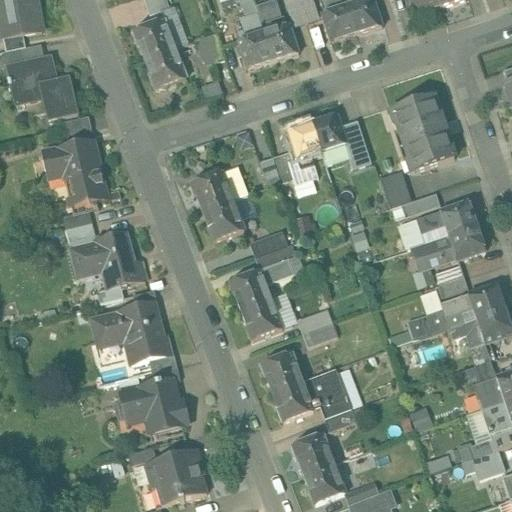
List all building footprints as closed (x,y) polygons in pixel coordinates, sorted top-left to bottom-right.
[(0,0),(0,18),(5,43),(24,40),(43,37),(36,0),(0,0)] [(166,0),(143,0),(150,18),(170,12),(166,0)] [(252,0),(205,0),(211,15),(242,4),(253,1),(252,0)] [(299,3),(298,0),(284,0),(294,30),(307,25),(300,3),(299,3)] [(312,0),(307,0),(300,3),(307,25),(320,21),(312,0)] [(345,0),(323,0),(328,15),(323,17),(333,45),(357,37),(348,9),(345,0)] [(366,3),(365,0),(345,0),(348,9),(357,37),(358,38),(383,30),(373,1),(366,3)] [(437,0),(410,0),(417,19),(441,10),(437,0)] [(437,0),(441,10),(466,2),(464,0),(437,0)] [(256,10),(253,1),(242,4),(247,20),(241,22),(245,34),(241,35),(244,42),(239,44),(249,73),(274,65),(256,10)] [(276,3),(256,10),(274,65),(299,57),(289,27),(284,29),(276,3)] [(164,22),(134,34),(146,64),(175,52),(164,22)] [(225,57),(219,38),(207,42),(214,62),(225,57)] [(24,40),(5,43),(7,56),(26,52),(24,40)] [(175,52),(146,64),(156,92),(186,81),(175,52)] [(59,84),(55,68),(47,70),(45,61),(7,70),(15,104),(42,98),(49,126),(79,119),(71,81),(59,84)] [(434,99),(394,112),(405,144),(444,130),(434,99)] [(338,119),(313,127),(322,154),(347,146),(338,119)] [(63,127),(66,138),(92,132),(89,121),(63,127)] [(313,127),(288,135),(294,154),(297,162),(300,172),(315,167),(312,158),(322,154),(313,127)] [(444,130),(405,144),(415,175),(455,162),(444,130)] [(68,150),(94,144),(92,132),(66,138),(68,150)] [(373,161),(366,139),(355,142),(362,164),(373,161)] [(68,174),(99,166),(94,144),(68,150),(42,156),(47,179),(68,174)] [(315,167),(300,172),(297,162),(294,154),(287,157),(295,182),(297,188),(319,181),(315,167)] [(295,182),(287,157),(273,161),(281,186),(295,182)] [(281,186),(273,161),(260,165),(268,191),(281,186)] [(99,166),(68,174),(76,205),(71,206),(71,207),(107,199),(99,166)] [(238,171),(223,177),(233,204),(248,198),(238,171)] [(222,175),(192,186),(203,215),(233,204),(223,177),(222,175)] [(401,175),(381,182),(391,212),(402,209),(411,205),(401,175)] [(411,205),(402,209),(406,221),(441,209),(436,197),(411,205)] [(233,204),(203,215),(215,245),(244,234),(233,204)] [(470,205),(441,215),(417,223),(425,247),(478,230),(478,229),(470,205)] [(90,214),(64,221),(67,234),(93,227),(90,214)] [(93,227),(67,234),(70,246),(96,240),(93,227)] [(425,247),(421,249),(428,269),(456,260),(458,264),(486,254),(478,229),(478,230),(425,247)] [(283,235),(250,247),(256,262),(289,249),(283,235)] [(127,237),(96,244),(97,248),(72,254),(79,281),(81,281),(79,275),(102,269),(108,293),(121,290),(146,283),(141,265),(134,267),(127,237)] [(289,249),(256,262),(260,274),(290,263),(290,264),(297,261),(293,248),(289,249)] [(260,274),(230,285),(242,315),(271,303),(266,289),(295,278),(290,264),(290,263),(260,274)] [(461,269),(438,276),(442,288),(465,280),(461,269)] [(465,280),(442,288),(446,300),(469,293),(465,280)] [(498,288),(442,307),(444,313),(408,325),(411,335),(414,344),(478,323),(506,313),(498,288)] [(442,288),(436,290),(439,303),(446,300),(442,288)] [(108,293),(98,296),(101,307),(124,301),(121,290),(108,293)] [(154,294),(133,299),(136,311),(154,306),(155,307),(158,307),(154,294)] [(271,303),(242,315),(253,345),(283,333),(271,303)] [(136,311),(119,315),(119,317),(93,324),(98,345),(124,338),(132,368),(149,364),(171,359),(166,340),(163,341),(155,307),(154,306),(136,311)] [(328,313),(298,324),(303,338),(333,327),(328,313)] [(511,330),(506,313),(478,323),(481,334),(468,339),(472,352),(486,347),(511,338),(511,330)] [(478,323),(414,344),(417,355),(468,339),(481,334),(478,323)] [(333,327),(303,338),(308,352),(338,341),(333,327)] [(411,335),(389,342),(393,351),(414,344),(411,335)] [(469,353),(475,370),(492,364),(486,347),(472,352),(469,353)] [(292,356),(262,367),(273,397),(303,385),(292,356)] [(171,359),(149,364),(152,377),(178,370),(175,358),(171,359)] [(467,392),(475,389),(475,388),(497,381),(492,364),(475,370),(461,374),(467,392)] [(152,377),(146,378),(149,389),(175,383),(176,385),(181,383),(178,370),(152,377)] [(303,385),(273,397),(284,426),(314,415),(314,414),(321,411),(348,401),(337,372),(303,385)] [(511,376),(497,381),(475,388),(475,389),(483,413),(511,403),(511,376)] [(149,389),(123,396),(129,421),(148,416),(152,433),(167,429),(168,433),(191,427),(187,411),(183,412),(176,385),(175,383),(149,389)] [(348,401),(321,411),(325,424),(353,413),(348,401)] [(511,403),(483,413),(492,438),(511,431),(511,403)] [(353,413),(325,424),(330,436),(357,426),(353,413)] [(511,431),(492,438),(493,442),(473,449),(477,462),(498,455),(511,450),(511,431)] [(323,437),(293,449),(304,479),(305,479),(334,468),(335,467),(323,437)] [(154,451),(130,458),(133,468),(157,461),(154,451)] [(152,489),(201,475),(200,472),(203,471),(197,452),(145,468),(152,489)] [(371,453),(350,462),(357,480),(378,473),(371,453)] [(477,462),(463,466),(467,477),(477,473),(481,484),(506,475),(498,455),(477,462)] [(334,468),(305,479),(316,508),(345,497),(345,496),(334,468)] [(378,473),(357,480),(361,491),(345,496),(345,497),(349,510),(379,498),(375,488),(382,485),(378,473)] [(201,475),(152,489),(158,510),(180,504),(181,506),(185,505),(185,504),(207,497),(201,475)] [(349,510),(349,511),(385,511),(396,507),(391,493),(379,498),(349,510)]
